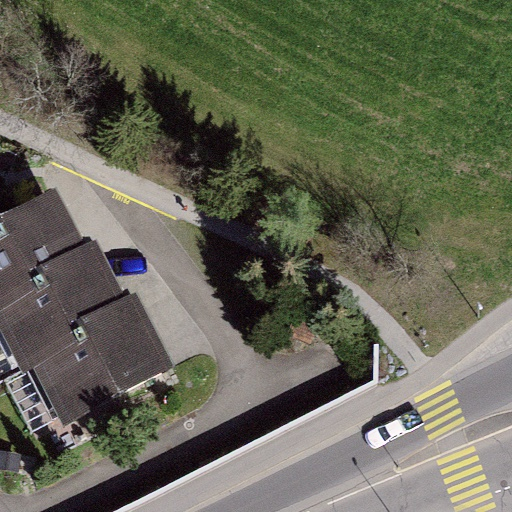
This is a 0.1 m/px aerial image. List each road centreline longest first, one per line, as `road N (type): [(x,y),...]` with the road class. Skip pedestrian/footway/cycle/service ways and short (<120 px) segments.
road 1 (residential): [(166,258),(235,350),(255,391),(212,422),(29,511)]
road 2 (secondary): [(511,418),(301,511)]
